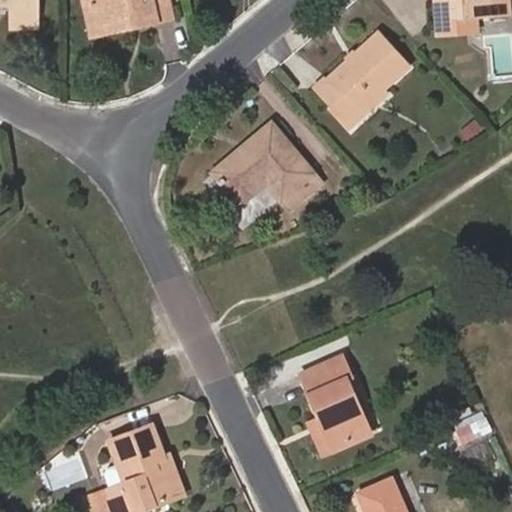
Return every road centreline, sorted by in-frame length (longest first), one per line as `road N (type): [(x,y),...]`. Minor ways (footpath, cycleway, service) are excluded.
road 1 (residential): [(293,511),(141,193),(144,159)]
road 2 (residential): [(144,159),(157,127),(308,0)]
road 3 (residential): [(144,159),(0,88)]
